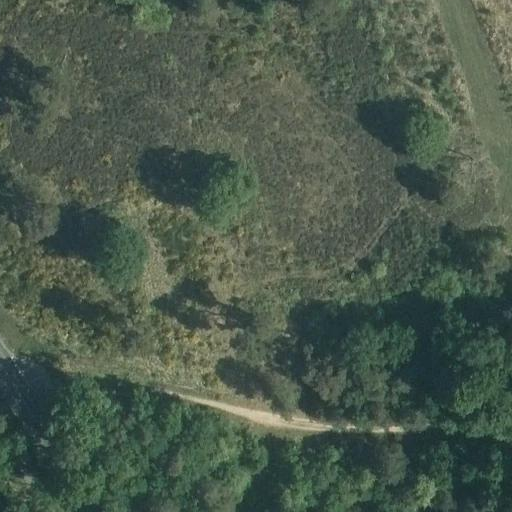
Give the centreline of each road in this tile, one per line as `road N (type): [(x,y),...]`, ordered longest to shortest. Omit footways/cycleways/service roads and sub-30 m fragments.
road 1 (track): [(153,392),(321,428),(511,425)]
road 2 (primary): [(90,511),(0,365)]
